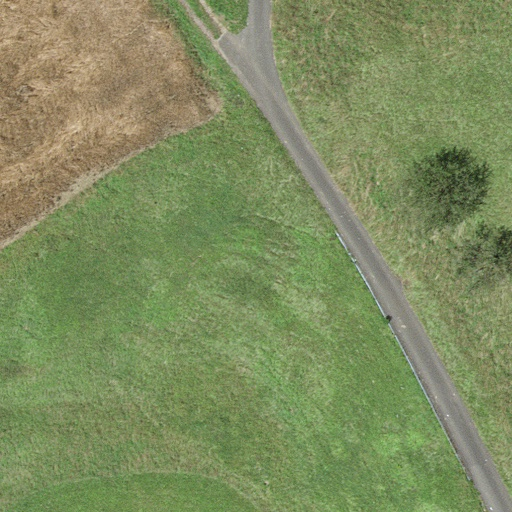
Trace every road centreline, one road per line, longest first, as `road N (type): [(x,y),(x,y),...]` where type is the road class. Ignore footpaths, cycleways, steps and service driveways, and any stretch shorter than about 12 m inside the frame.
road 1 (track): [(497,511),(417,352),(278,118),(263,50),(264,0)]
road 2 (track): [(272,511),(205,448),(118,410),(0,420)]
road 3 (track): [(278,118),(187,0)]
